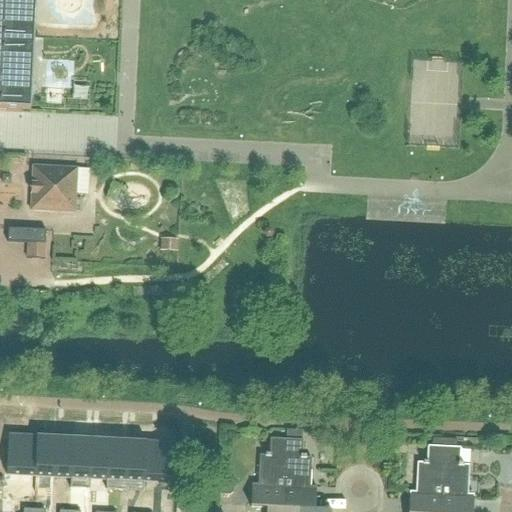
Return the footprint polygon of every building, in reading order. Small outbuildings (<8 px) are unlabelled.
[(0,0),(0,112),(20,114),(29,114),(34,0),(0,0)] [(31,212),(74,214),(77,170),(33,168),(31,212)] [(41,232),(4,231),(3,244),(24,245),(24,261),(40,262),(41,232)] [(8,436),(6,477),(34,478),(36,437),(8,436)] [(36,437),(34,478),(52,479),(54,438),(36,437)] [(54,438),(52,479),(70,480),(72,439),(54,438)] [(70,480),(69,489),(89,490),(90,481),(92,440),(72,439),(70,480)] [(92,440),(90,481),(106,482),(108,441),(92,440)] [(250,509),(266,510),(266,509),(283,510),(286,440),(270,440),(269,455),(265,454),(265,456),(259,456),(258,485),(252,485),(250,509)] [(302,441),(286,440),(283,510),(299,511),(315,511),(315,510),(316,488),(310,488),(311,459),(306,458),(306,456),(302,456),(302,441)] [(106,482),(105,491),(124,492),(127,442),(108,441),(106,482)] [(127,442),(124,492),(143,493),(144,483),(146,443),(127,442)] [(146,443),(144,483),(172,485),(174,444),(146,443)] [(409,493),(408,511),(440,511),(444,449),(428,448),(427,463),(423,463),(422,465),(417,464),(415,493),(409,493)] [(440,511),(473,511),(474,497),(468,496),(469,467),(463,467),(463,465),(459,465),(460,449),(444,449),(440,511)] [(234,483),(220,483),(220,496),(230,496),(233,494),(234,483)]
